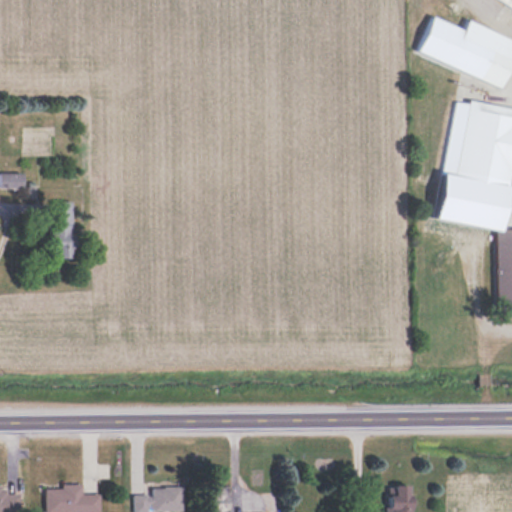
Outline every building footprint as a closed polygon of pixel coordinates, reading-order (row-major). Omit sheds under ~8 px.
[(511,61),(511,49),(430,16),(415,52),(501,87),(511,61)] [(511,107),(453,98),(440,176),(508,187),(510,171),(511,171),(511,107)] [(23,172),(0,171),(0,187),(23,187),(23,172)] [(70,220),(52,220),(52,258),(70,258),(70,220)] [(511,226),(494,227),(496,315),(511,314),(511,226)] [(410,511),(412,484),(394,483),(394,495),(385,494),(384,511),(410,511)] [(42,511),(97,511),(97,493),(79,493),(79,485),(42,485),(42,511)] [(147,486),(147,491),(129,492),(129,511),(169,511),(181,511),(180,485),(147,486)]
